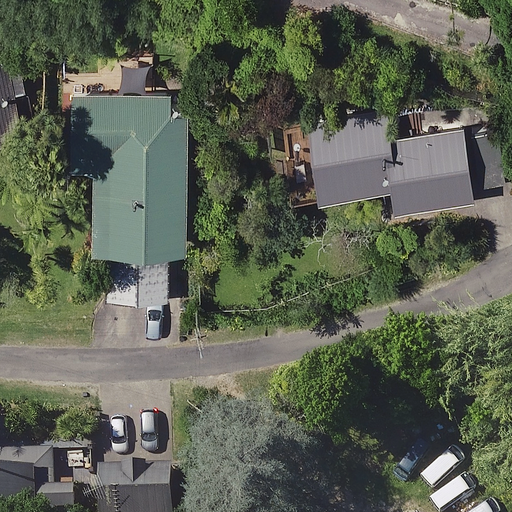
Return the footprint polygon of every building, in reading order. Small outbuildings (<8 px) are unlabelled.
[(0,171),(31,164),(0,23),(0,171)] [(195,228),(196,89),(77,88),(76,154),(103,155),(103,227),(195,228)] [(399,180),(402,201),(479,191),(478,180),(507,176),(500,127),(469,131),(468,119),(394,129),(391,105),(313,115),(316,139),(289,143),(295,194),(399,180)] [(171,245),(108,243),(106,291),(169,293),(171,245)] [(91,511),(92,442),(0,441),(0,511),(91,511)] [(180,511),(181,471),(112,470),(111,511),(180,511)]
